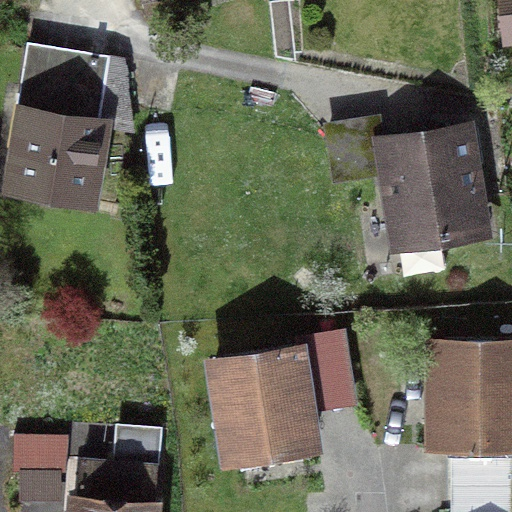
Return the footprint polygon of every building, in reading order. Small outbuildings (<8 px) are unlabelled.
[(511,33),(511,0),(502,0),(506,34),(511,33)] [(124,107),(115,61),(36,50),(13,188),(82,200),(95,125),(128,131),(124,107)] [(462,129),(380,142),(396,246),(479,233),(462,129)] [(511,447),(511,343),(428,344),(428,448),(511,447)] [(211,365),(226,459),(310,446),(295,352),(211,365)] [(113,463),(79,460),(76,502),(73,501),(71,511),(149,511),(156,431),(116,428),(113,463)] [(51,500),(52,473),(64,474),(66,438),(10,437),(9,472),(19,472),(19,499),(51,500)] [(448,511),(507,511),(507,458),(449,458),(448,511)]
